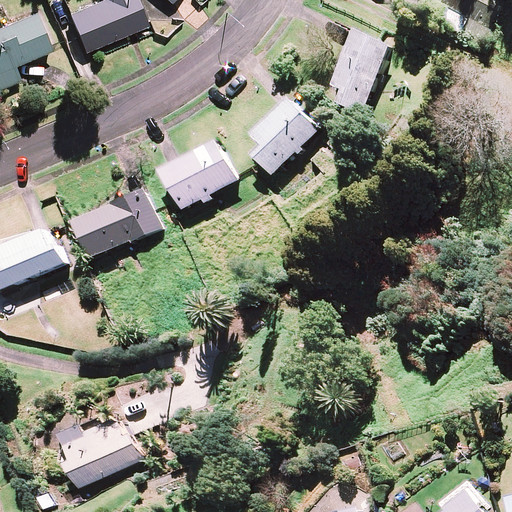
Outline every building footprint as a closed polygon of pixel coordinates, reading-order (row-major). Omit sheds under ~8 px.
[(148,25),(137,0),(70,0),(66,2),(86,50),(148,25)] [(434,0),(434,1),(442,5),(434,20),(483,45),(492,26),(487,24),(498,0),(434,0)] [(51,45),(36,6),(0,20),(0,84),(21,76),(14,59),(51,45)] [(401,38),(366,21),(336,81),(347,87),(341,99),(365,111),(401,38)] [(326,130),(298,95),(258,128),(268,140),(257,149),(276,171),(326,130)] [(187,204),(245,177),(225,135),(168,163),(187,204)] [(166,227),(151,187),(80,214),(95,254),(166,227)] [(70,261),(56,224),(0,244),(0,282),(1,286),(70,261)] [(101,397),(83,401),(86,419),(104,415),(101,397)] [(152,455),(132,409),(92,426),(89,419),(67,428),(78,455),(72,457),(83,484),(152,455)] [(489,511),(470,484),(444,501),(450,511),(448,511),(489,511)] [(368,511),(366,501),(336,507),(336,511),(368,511)]
